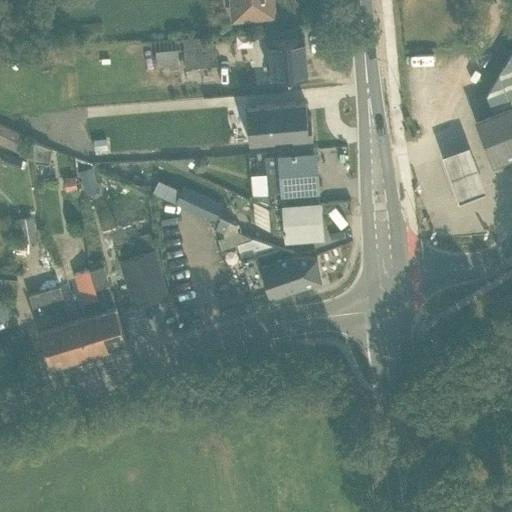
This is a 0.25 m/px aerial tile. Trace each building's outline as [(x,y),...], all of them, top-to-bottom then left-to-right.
[(228,0),(230,16),(273,12),(271,0),(228,0)] [(185,64),(216,61),(214,41),(209,42),(208,34),(182,37),(185,64)] [(269,76),(306,73),(303,34),(266,38),(269,76)] [(178,62),(177,46),(155,48),(156,63),(178,62)] [(493,158),(511,150),(511,46),(511,47),(486,90),(493,109),(477,115),(493,158)] [(306,112),(305,96),(245,101),(248,140),(274,138),(274,135),(291,133),(291,135),(311,134),(310,111),(306,112)] [(21,141),(24,133),(0,122),(0,141),(14,147),(21,141)] [(467,137),(441,147),(458,193),(484,184),(467,137)] [(33,160),(49,162),(51,146),(32,138),(33,160)] [(274,203),(317,199),(313,148),(277,152),(278,167),(268,168),(269,189),(273,189),(273,190),(260,191),(260,202),(274,201),(274,203)] [(84,192),(99,186),(91,165),(77,169),(84,192)] [(214,217),(222,200),(182,181),(180,187),(164,179),(159,191),(214,217)] [(284,234),(320,230),(317,199),(274,203),(268,203),(269,225),(272,225),(272,230),(284,234)] [(21,239),(35,237),(32,213),(18,216),(21,239)] [(134,301),(169,290),(148,228),(113,240),(134,301)] [(269,293),(320,276),(316,251),(293,250),(293,246),(279,241),(275,243),(252,233),(248,237),(255,251),(266,285),(269,293)] [(251,290),(266,285),(255,251),(239,256),(251,290)] [(107,344),(126,337),(101,258),(87,262),(89,266),(86,267),(107,344)] [(107,344),(86,267),(73,270),(85,310),(78,312),(88,350),(107,344)] [(0,291),(16,293),(17,276),(0,274),(0,291)] [(69,355),(88,350),(78,312),(69,315),(59,282),(49,285),(69,355)] [(50,361),(69,355),(49,285),(29,291),(50,361)]
